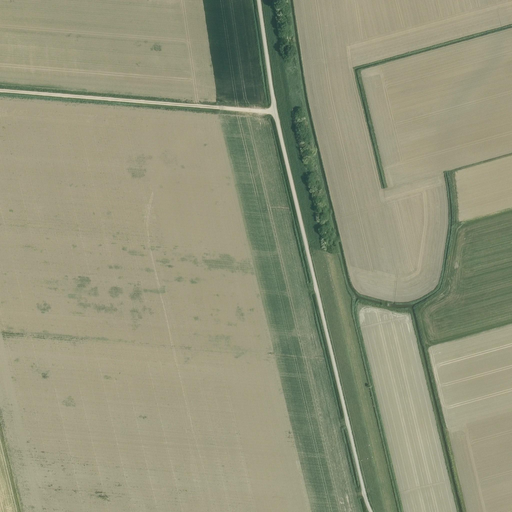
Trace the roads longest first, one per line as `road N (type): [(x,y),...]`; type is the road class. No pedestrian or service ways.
road 1 (unclassified): [(372,511),(357,480),(274,113),(258,0)]
road 2 (track): [(274,113),(0,91)]
